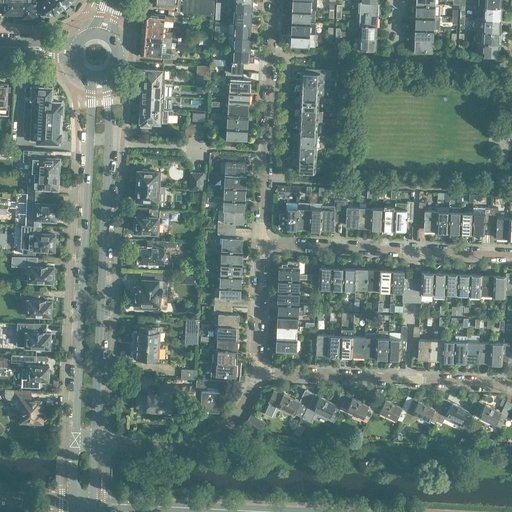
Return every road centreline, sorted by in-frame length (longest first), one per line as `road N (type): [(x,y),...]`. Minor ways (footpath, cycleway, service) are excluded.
road 1 (secondary): [(95,443),(106,74)]
road 2 (secondary): [(88,76),(76,440)]
road 3 (unclassified): [(258,372),(511,383)]
road 4 (unclassified): [(511,247),(261,238)]
road 5 (residential): [(272,0),(261,238)]
road 6 (unclassified): [(258,372),(214,441),(193,448),(95,443)]
road 7 (tertiary): [(265,511),(93,502)]
road 8 (unclassified): [(261,238),(258,372)]
